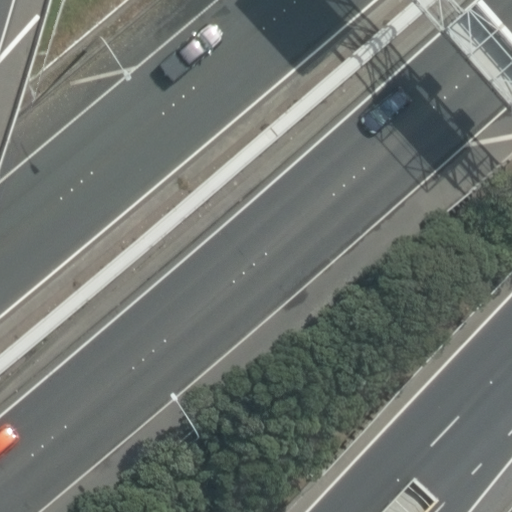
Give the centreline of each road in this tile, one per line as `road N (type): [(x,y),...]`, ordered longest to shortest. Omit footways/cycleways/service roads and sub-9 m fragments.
road 1 (motorway): [(511,29),(0,475)]
road 2 (motorway): [(0,244),(294,0)]
road 3 (trunk): [(511,369),(372,511)]
